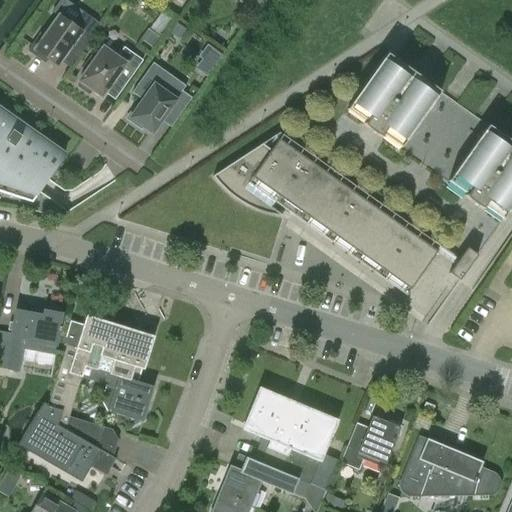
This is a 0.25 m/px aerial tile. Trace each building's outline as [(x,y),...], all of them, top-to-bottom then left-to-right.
[(79,54),(94,32),(99,26),(81,12),(71,26),(57,16),(42,37),(38,34),(26,52),(43,64),(46,60),(55,67),(69,47),(79,54)] [(113,78),(123,85),(140,61),(122,48),(115,58),(101,48),(93,59),(89,56),(80,68),(84,71),(77,82),(78,83),(76,87),(87,95),(90,91),(99,98),(113,78)] [(511,205),(511,143),(440,93),(386,54),(350,104),(346,111),(363,123),(362,125),(371,133),(381,139),(383,137),(464,195),(463,197),(472,204),(483,211),(484,209),(501,221),(506,215),(511,205)] [(163,115),(173,122),(190,98),(170,84),(163,93),(152,85),(137,106),(135,104),(124,119),(139,130),(141,127),(150,134),(163,115)] [(0,192),(29,202),(36,193),(61,157),(0,113),(0,192)] [(297,212),(409,291),(439,248),(280,135),(277,140),(274,136),(211,177),(218,186),(222,190),(226,194),(231,198),(235,201),(244,206),(248,208),(253,211),(258,212),(265,214),(272,216),(280,217),(269,209),(273,203),(293,217),(297,212)] [(465,249),(447,275),(457,282),(475,256),(465,249)] [(9,335),(0,333),(0,368),(20,372),(24,350),(53,356),(55,345),(54,345),(60,315),(42,312),(41,317),(13,311),(9,335)] [(64,346),(46,406),(46,407),(69,413),(79,378),(104,385),(107,374),(135,382),(147,341),(85,324),(77,350),(64,346)] [(107,374),(104,385),(99,400),(106,413),(142,423),(152,387),(135,382),(107,374)] [(259,464),(310,485),(327,492),(339,463),(322,455),(336,423),(260,392),(244,429),(269,439),(259,464)] [(46,407),(46,406),(42,403),(16,445),(79,483),(89,467),(104,476),(114,460),(111,458),(116,441),(111,430),(68,417),(69,413),(46,407)] [(357,423),(339,463),(358,471),(365,455),(385,464),(400,428),(373,417),(368,428),(357,423)] [(480,468),(482,463),(418,436),(400,479),(398,483),(399,485),(398,487),(399,490),(400,492),(401,494),(402,495),(405,496),(411,498),(489,497),(494,497),(495,496),(497,494),(498,492),(500,488),(500,483),(500,481),(499,479),(498,477),(493,473),(480,468)] [(304,499),(310,485),(259,464),(244,458),(238,473),(227,468),(216,495),(247,507),(258,480),(304,499)] [(59,511),(63,506),(41,493),(29,511),(59,511)] [(245,511),(247,507),(216,495),(209,511),(245,511)]
